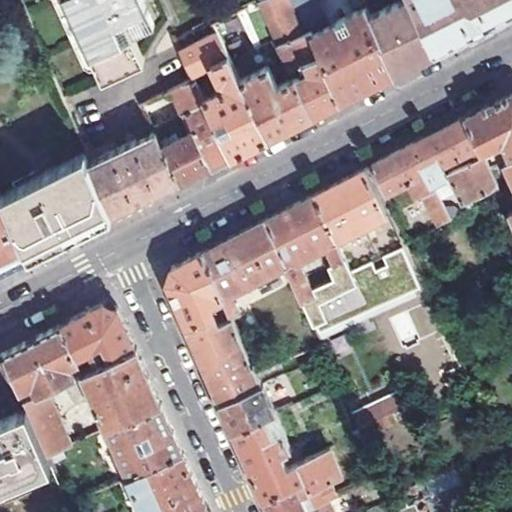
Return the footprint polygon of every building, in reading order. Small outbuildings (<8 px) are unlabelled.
[(55,0),(81,57),(88,53),(64,0),(55,0)] [(64,0),(88,53),(100,81),(144,61),(132,37),(154,27),(142,0),(64,0)] [(261,0),(260,1),(295,78),(312,114),(317,111),(336,101),(340,99),(310,34),(303,37),(286,0),(261,0)] [(316,0),(286,0),(303,37),(310,34),(340,99),(359,89),(379,79),(387,75),(394,72),(366,15),(362,7),(326,24),(317,6),(319,5),(316,0)] [(511,0),(396,0),(366,15),(394,72),(401,68),(477,29),(511,11),(511,0)] [(230,83),(205,96),(231,154),(237,151),(267,136),(241,78),(219,30),(183,47),(195,76),(196,78),(203,75),(200,68),(213,62),(221,78),(225,80),(228,79),(230,83)] [(267,65),(241,78),(267,136),(299,120),(307,116),(312,114),(295,78),(277,86),(267,65)] [(151,123),(154,129),(180,180),(199,171),(212,164),(231,154),(205,96),(196,78),(195,76),(164,91),(168,97),(174,94),(190,126),(176,131),(167,114),(151,123)] [(464,116),(482,153),(502,142),(510,160),(511,158),(511,91),(471,112),(464,116)] [(159,107),(153,97),(141,103),(146,113),(159,107)] [(482,153),(464,116),(416,141),(371,164),(397,223),(426,208),(435,227),(448,221),(430,185),(446,177),(440,165),(466,152),(471,162),(448,173),(463,202),(497,185),(490,169),(482,153)] [(180,180),(154,129),(90,160),(114,214),(121,211),(147,197),(180,180)] [(114,214),(90,160),(88,157),(86,151),(0,194),(4,203),(30,257),(73,235),(114,214)] [(386,214),(365,167),(338,181),(310,195),(334,240),(386,214)] [(350,273),(334,240),(310,195),(289,206),(265,218),(286,265),(313,325),(371,297),(359,269),(350,273)] [(0,272),(25,260),(30,257),(4,203),(0,204),(0,272)] [(203,251),(223,296),(286,265),(265,218),(232,236),(203,251)] [(203,251),(171,267),(169,273),(167,280),(170,288),(188,327),(229,308),(223,296),(203,251)] [(97,365),(136,346),(118,306),(104,301),(69,319),(60,323),(75,358),(90,350),(97,365)] [(204,363),(246,345),(229,308),(188,327),(190,331),(204,363)] [(75,358),(60,323),(33,337),(5,351),(22,391),(35,385),(38,394),(48,389),(73,377),(69,367),(77,363),(75,358)] [(221,402),(263,383),(258,373),(246,345),(204,363),(218,396),(221,402)] [(97,365),(81,373),(106,428),(161,402),(141,358),(136,346),(97,365)] [(22,391),(5,351),(0,353),(0,511),(74,511),(71,504),(50,454),(26,400),(22,391)] [(275,410),(263,383),(221,402),(231,425),(233,428),(273,411),(275,410)] [(38,394),(26,400),(50,454),(73,443),(48,389),(38,394)] [(359,428),(378,419),(411,404),(404,389),(352,413),(359,428)] [(283,396),(287,405),(293,402),(289,393),(283,396)] [(161,402),(106,428),(128,477),(182,451),(172,428),(161,402)] [(273,411),(233,428),(251,470),(264,499),(305,482),(309,491),(315,504),(336,495),(330,481),(342,476),(329,447),(284,470),(278,454),(290,449),(273,411)] [(378,419),(359,428),(366,445),(386,436),(378,419)] [(182,451),(128,477),(143,511),(183,511),(205,502),(186,459),(182,451)] [(305,482),(264,499),(269,511),(319,511),(319,510),(315,511),(307,511),(300,495),(309,491),(305,482)] [(389,495),(389,496),(396,511),(424,511),(412,484),(389,495)] [(209,511),(209,510),(205,502),(183,511),(209,511)]
